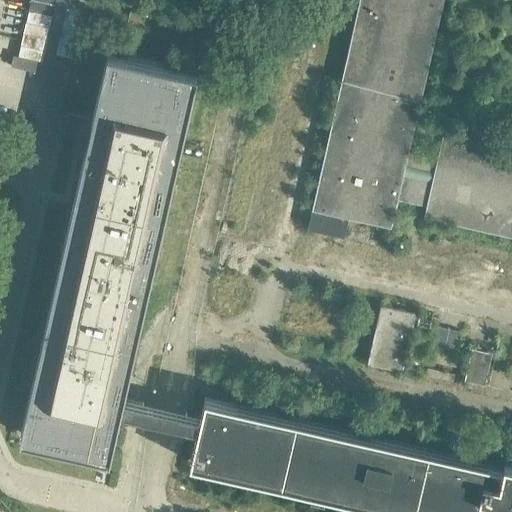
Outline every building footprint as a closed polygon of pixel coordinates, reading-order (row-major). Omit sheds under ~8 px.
[(511,0),(359,0),(313,205),(312,207),(383,224),(391,225),(397,197),(413,201),(413,203),(422,205),(423,203),(427,204),(424,215),(511,235),(511,0)] [(511,511),(511,458),(504,457),(502,463),(205,395),(201,414),(170,407),(123,397),(197,69),(108,49),(92,117),(91,125),(88,124),(84,144),(86,145),(85,148),(84,154),(20,434),(110,455),(120,410),(167,420),(198,427),(190,461),(413,511),(511,511)] [(381,304),(368,361),(402,369),(415,312),(414,311),(411,323),(402,320),(405,309),(381,304)] [(432,350),(456,355),(461,330),(437,325),(432,350)] [(492,352),(472,347),(465,379),(485,383),(492,352)]
